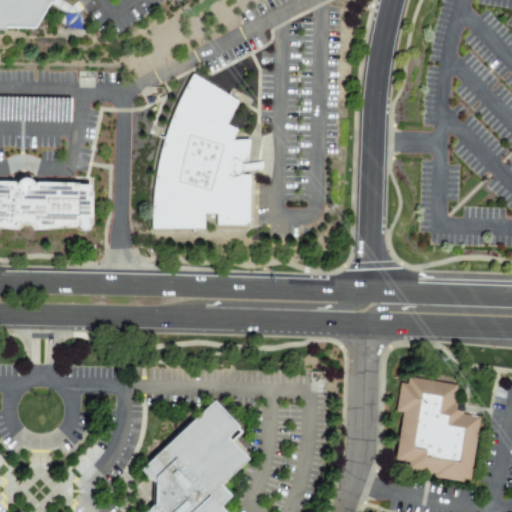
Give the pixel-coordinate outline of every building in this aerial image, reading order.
[(0,0),(55,0),(37,31),(0,30),(0,0)] [(154,211),(155,196),(159,173),(164,150),(171,128),(180,106),(190,85),(198,72),(245,102),(233,119),(243,126),(239,138),(253,138),(253,162),(242,162),(242,175),(253,175),(253,225),(154,225),(154,211)] [(0,176),(85,177),(85,224),(0,223),(0,176)] [(456,420),(475,424),(464,478),(404,466),(406,459),(392,457),(402,409),(395,408),(399,387),(406,389),(407,382),(448,390),(445,404),(459,406),(456,418),(456,420)] [(155,479),(145,468),(217,399),(246,431),(235,441),(251,458),(223,484),(233,494),(222,505),(228,511),(147,511),(155,506),(155,479)]
